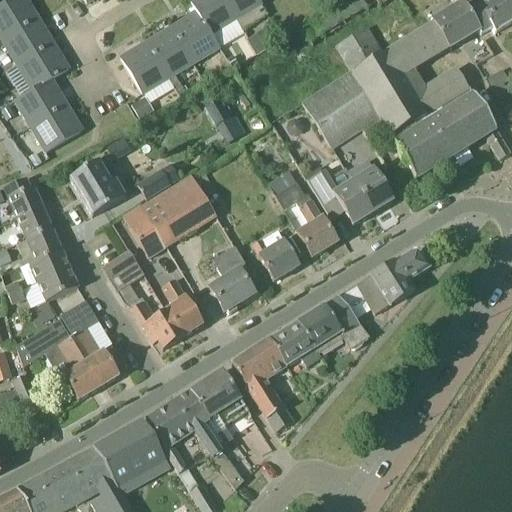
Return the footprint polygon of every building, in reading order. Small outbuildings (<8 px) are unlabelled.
[(0,43),(0,44),(37,22),(23,0),(13,0),(0,8),(0,43)] [(212,37),(235,23),(221,0),(189,0),(187,2),(196,16),(218,52),(220,50),(212,37)] [(261,7),(256,0),(221,0),(235,23),(261,7)] [(312,50),(322,43),(370,16),(391,0),(353,0),(301,31),(312,50)] [(511,0),(484,0),(463,13),(478,39),(480,38),(491,31),(494,36),(511,24),(511,0)] [(478,39),(463,13),(460,8),(428,27),(430,29),(417,36),(417,35),(400,45),(384,55),(368,29),(334,50),(349,76),(378,123),(387,138),(438,110),(441,115),(474,95),(471,90),(465,94),(453,74),(425,90),(414,73),(445,56),(445,57),(478,39)] [(192,67),(218,52),(196,16),(170,31),(192,67)] [(16,69),(52,47),(37,22),(0,44),(16,69)] [(265,30),(247,41),(256,58),(274,47),(265,30)] [(167,82),(192,67),(170,31),(145,46),(167,82)] [(141,98),(167,82),(145,46),(120,62),(141,98)] [(14,105),(50,83),(68,73),(52,47),(16,69),(30,93),(13,103),(14,105)] [(330,152),(378,123),(349,76),(301,105),(330,152)] [(29,130),(65,108),(50,83),(14,105),(29,130)] [(510,157),(509,156),(474,95),(441,115),(438,110),(387,138),(416,182),(484,140),(499,164),(510,157)] [(153,114),(145,100),(130,109),(139,123),(153,114)] [(214,130),(229,121),(219,102),(204,111),(214,130)] [(29,130),(35,139),(45,156),(81,134),(65,108),(29,130)] [(6,123),(13,118),(8,109),(0,114),(6,123)] [(33,170),(41,165),(35,155),(26,160),(33,170)] [(124,200),(114,183),(110,185),(98,164),(68,182),(91,220),(124,200)] [(351,186),(370,218),(392,205),(367,165),(347,177),(352,186),(351,186)] [(344,172),(327,182),(323,175),(306,185),(327,219),(340,210),(352,229),(370,218),(351,186),(352,186),(347,177),(344,172)] [(145,203),(162,193),(170,188),(161,174),(136,188),(145,203)] [(190,181),(206,206),(218,198),(202,174),(190,181)] [(311,262),(336,246),(307,198),(303,200),(287,174),(266,187),(282,213),(295,206),(301,217),(289,224),(296,236),(295,236),(307,254),(311,262)] [(4,190),(9,200),(17,220),(41,210),(33,190),(31,190),(27,180),(4,190)] [(215,220),(206,206),(190,181),(139,213),(163,252),(215,220)] [(26,241),(50,230),(41,210),(17,220),(26,241)] [(147,262),(163,252),(139,213),(123,222),(147,262)] [(35,261),(59,251),(50,230),(26,241),(35,261)] [(298,269),(294,262),(277,234),(251,249),(273,285),(298,269)] [(253,297),(241,278),(248,274),(234,250),(211,263),(223,283),(208,292),(223,316),(253,297)] [(36,285),(68,271),(59,251),(35,261),(36,264),(28,267),(36,285)] [(0,254),(0,267),(0,268),(10,264),(5,253),(0,254)] [(101,272),(107,282),(116,296),(118,295),(129,288),(144,279),(128,254),(122,259),(101,271),(101,272)] [(429,271),(420,258),(419,256),(412,254),(356,288),(356,289),(348,294),(356,307),(364,301),(374,318),(413,294),(407,284),(429,271)] [(46,305),(77,292),(68,271),(36,285),(46,305)] [(164,315),(181,341),(202,329),(173,285),(160,293),(171,311),(164,315)] [(164,315),(155,320),(142,300),(138,302),(129,288),(118,295),(124,305),(131,313),(152,347),(157,345),(162,353),(181,341),(164,315)] [(347,312),(356,307),(348,294),(337,300),(296,325),(296,326),(314,355),(340,338),(349,353),(368,341),(347,312)] [(98,326),(85,305),(85,304),(59,320),(98,392),(118,380),(103,354),(99,356),(86,333),(98,326)] [(77,405),(98,392),(59,320),(58,320),(60,323),(15,350),(22,372),(44,358),(58,382),(61,380),(70,395),(52,407),(56,415),(76,403),(77,405)] [(296,326),(277,338),(268,343),(286,371),(300,363),(305,370),(314,365),(309,357),(314,355),(296,326)] [(286,371),(268,343),(230,367),(252,402),(275,436),(292,425),(281,408),(280,409),(264,385),(286,371)] [(240,404),(239,403),(240,402),(222,374),(188,395),(208,424),(216,419),(223,430),(247,416),(240,404)] [(23,411),(36,406),(24,380),(12,386),(23,411)] [(19,406),(14,393),(3,398),(0,398),(0,407),(3,418),(21,411),(19,406)] [(203,428),(208,424),(188,395),(174,404),(196,435),(214,462),(213,463),(234,493),(243,484),(223,457),(203,428)] [(172,468),(188,496),(197,490),(187,472),(179,459),(174,449),(196,435),(174,404),(145,422),(172,468)] [(68,511),(86,502),(92,511),(130,511),(124,499),(153,482),(170,511),(197,511),(188,496),(172,468),(169,469),(142,424),(92,453),(55,472),(15,494),(8,498),(15,511),(68,511)] [(188,496),(197,511),(215,511),(202,488),(197,490),(188,496)] [(15,511),(8,498),(0,501),(0,511),(15,511)]
